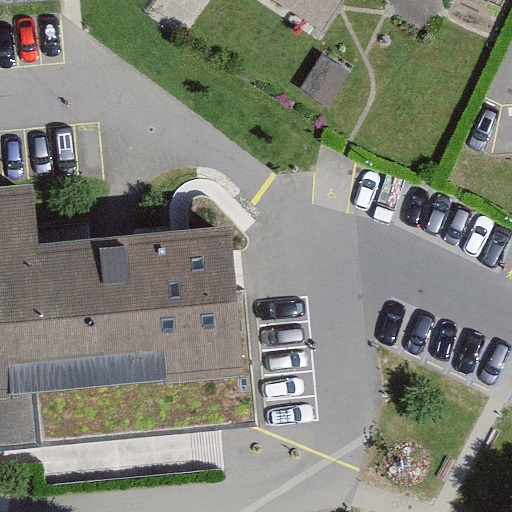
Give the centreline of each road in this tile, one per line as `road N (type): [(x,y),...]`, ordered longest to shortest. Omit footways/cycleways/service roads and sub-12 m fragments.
road 1 (residential): [(330,243),(141,107),(80,81),(0,89)]
road 2 (residential): [(337,479),(350,360),(330,243)]
road 3 (residential): [(511,311),(330,243)]
